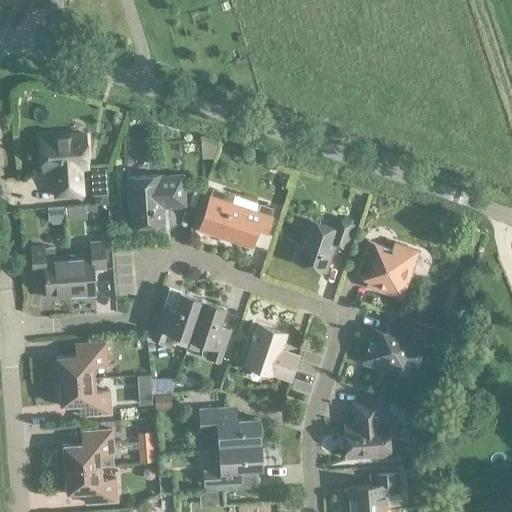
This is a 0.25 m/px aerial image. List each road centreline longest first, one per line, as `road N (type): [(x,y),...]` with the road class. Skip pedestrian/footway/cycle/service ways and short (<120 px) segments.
road 1 (residential): [(7,330),(136,318),(148,261),(165,252),(326,314),(337,329),(310,430),(313,511)]
road 2 (unclassified): [(0,39),(511,220)]
road 3 (residential): [(20,511),(7,330)]
road 4 (residential): [(7,330),(0,198)]
